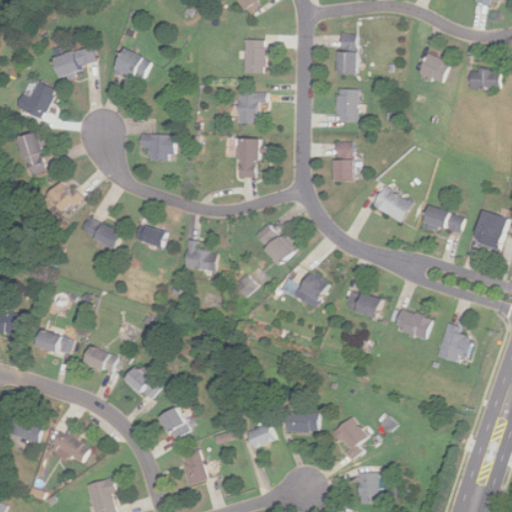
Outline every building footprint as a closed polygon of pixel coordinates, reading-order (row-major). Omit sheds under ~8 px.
[(246,0),(253,11),(267,2),(265,0),(246,0)] [(365,74),(365,39),(345,39),(345,74),(365,74)] [(271,74),(271,41),(250,41),(250,74),(271,74)] [(70,79),(90,73),(88,68),(103,63),(98,47),(63,58),(70,79)] [(159,64),(133,48),(120,68),(146,84),(159,64)] [(449,84),(457,64),(433,54),(425,75),(449,84)] [(475,89),(507,89),(507,70),(475,70),(475,89)] [(63,90),(43,82),(36,97),(28,93),(22,107),(50,120),(63,90)] [(364,123),(364,90),(342,90),(342,123),(364,123)] [(236,112),(244,112),(244,123),(263,123),(263,104),(273,104),(273,93),(244,93),(244,104),(236,104),(236,112)] [(37,176),(53,171),(48,156),(52,154),(45,132),(24,139),(37,176)] [(146,149),(157,149),(157,161),(180,161),(180,135),(146,135),(146,149)] [(268,140),(246,140),(246,177),(268,177),(268,140)] [(362,182),(362,143),(342,143),(342,182),(362,182)] [(88,198),(71,180),(54,196),(72,214),(88,198)] [(419,202),(389,187),(380,208),(410,222),(419,202)] [(472,217),(436,206),(430,225),(466,235),(472,217)] [(511,238),(511,217),(490,211),(480,243),(508,251),(511,238)] [(131,235),(95,216),(87,231),(123,250),(131,235)] [(302,254),(276,223),(261,235),(288,266),(302,254)] [(173,231),(145,225),(141,241),(170,247),(173,231)] [(223,253),(202,250),(203,241),(194,240),(191,268),(221,272),(223,253)] [(333,284),(318,308),(295,294),(308,273),(313,276),(316,272),(333,284)] [(251,296),(262,285),(252,275),(241,285),(251,296)] [(352,308),(385,318),(391,300),(357,289),(352,308)] [(0,310),(0,332),(28,340),(31,330),(21,327),(25,314),(1,307),(0,310)] [(400,328),(431,341),(439,320),(408,308),(400,328)] [(462,356),(473,359),(479,340),(466,336),(469,327),(453,322),(443,356),(461,361),(462,356)] [(42,346),(75,357),(80,340),(47,329),(42,346)] [(86,359),(111,371),(118,355),(94,343),(86,359)] [(153,402),(167,389),(144,366),(131,379),(153,402)] [(180,440),(197,431),(184,407),(167,416),(180,440)] [(324,412),(293,412),(293,432),(324,432),(324,412)] [(49,425),(19,413),(12,432),(43,443),(49,425)] [(368,450),(365,447),(375,437),(356,417),(338,434),(361,457),(368,450)] [(282,440),(275,423),(254,432),(261,449),(282,440)] [(98,450),(66,428),(57,443),(89,464),(98,450)] [(214,480),(203,450),(186,456),(196,486),(214,480)] [(384,473),(365,473),(365,505),(385,504),(384,473)] [(93,485),(99,511),(122,511),(118,494),(124,493),(120,478),(93,485)] [(0,511),(9,511),(13,507),(0,498),(0,511)]
